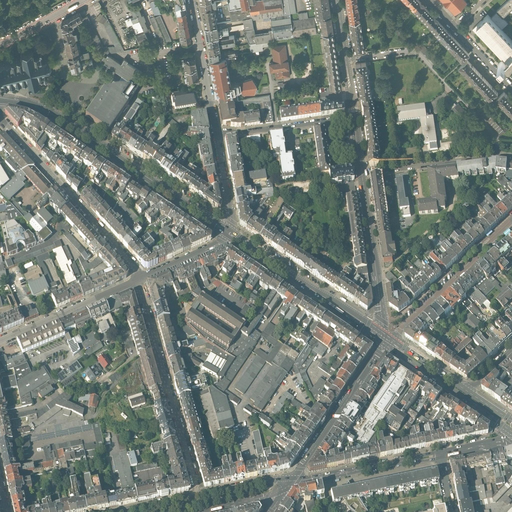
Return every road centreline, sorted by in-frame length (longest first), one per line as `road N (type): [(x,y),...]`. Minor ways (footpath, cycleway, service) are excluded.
road 1 (primary): [(226,233),(57,116),(21,101)]
road 2 (residential): [(200,495),(138,280)]
road 3 (residential): [(138,280),(130,261),(0,117)]
road 4 (residential): [(346,59),(418,53),(497,138),(496,155)]
road 5 (primary): [(385,340),(226,233)]
road 6 (residential): [(385,340),(511,221)]
road 7 (tertiary): [(289,482),(385,340)]
road 8 (tertiary): [(385,340),(362,173)]
road 9 (primary): [(385,340),(511,432)]
road 10 (tertiary): [(289,482),(442,454)]
road 11 (residential): [(138,280),(0,341)]
road 12 (residential): [(217,135),(192,0)]
road 13 (residential): [(353,117),(217,135)]
road 14 (residential): [(496,155),(362,173)]
